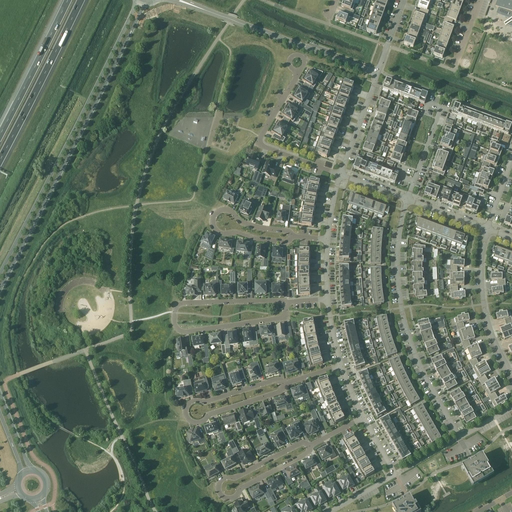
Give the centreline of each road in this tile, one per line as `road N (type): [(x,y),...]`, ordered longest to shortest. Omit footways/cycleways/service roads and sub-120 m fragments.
road 1 (secondary): [(0,289),(145,2)]
road 2 (secondary): [(136,0),(0,273)]
road 3 (residential): [(459,438),(418,365),(401,307),(398,243),(407,199)]
road 4 (residential): [(289,382),(191,401),(185,412),(198,422),(286,384)]
road 5 (residential): [(309,445),(218,484),(221,495),(234,497),(306,454)]
road 6 (unclassified): [(377,72),(190,4)]
road 7 (residential): [(284,300),(286,317),(186,331),(174,324),(177,305),(217,301)]
road 8 (residential): [(296,236),(223,209),(212,218),(222,234),(293,237)]
road 9 (motorway): [(0,160),(82,0)]
road 10 (residential): [(341,175),(260,143),(296,77)]
road 11 (residential): [(511,374),(486,317),(486,228)]
road 12 (motorway): [(67,0),(0,133)]
road 13 (residential): [(330,511),(395,475),(362,418)]
